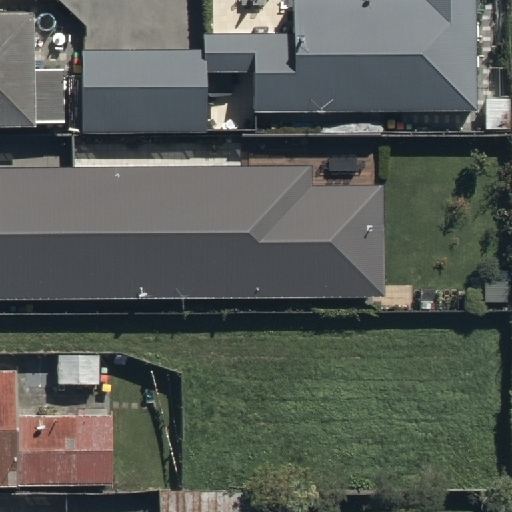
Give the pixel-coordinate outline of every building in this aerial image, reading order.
[(79,41),(79,43),(82,126),(207,121),(204,64),(251,62),(252,102),(475,93),(471,0),(289,0),(291,21),(201,25),(201,36),(79,41)] [(33,1),(0,1),(0,113),(29,114),(29,108),(61,108),(61,56),(33,56),(33,1)] [(311,165),(0,166),(0,299),(384,297),(383,186),(311,186),(311,165)] [(11,353),(0,352),(0,473),(111,473),(111,401),(11,401),(11,353)] [(254,511),(255,480),(158,480),(158,511),(254,511)] [(0,511),(69,511),(69,499),(0,500),(0,511)]
